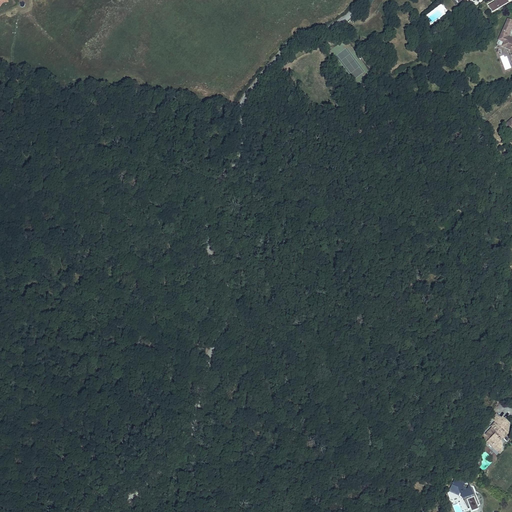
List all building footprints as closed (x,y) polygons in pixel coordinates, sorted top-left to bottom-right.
[(504,0),(498,0),(490,5),(494,12),(507,4),(504,0)] [(511,36),(508,35),(510,30),(504,28),(500,38),(505,40),(503,44),(511,47),(511,36)] [(511,116),(503,123),(508,128),(511,124),(511,116)] [(497,452),(501,447),(498,444),(500,441),(496,438),(499,435),(502,437),(506,433),(504,431),(506,430),(505,428),(508,424),(502,418),(501,420),(498,417),(494,421),(495,423),(491,427),(494,430),(491,433),(489,431),(485,436),(484,435),(480,439),(485,445),(488,442),(490,443),(488,446),(495,452),(495,451),(497,452)] [(478,506),(474,494),(472,495),(470,491),(472,488),(468,486),(466,490),(462,488),(464,484),(454,480),(448,492),(452,494),(453,492),(459,494),(461,490),(465,492),(462,499),(466,504),(469,510),(469,511),(471,511),(477,510),(476,507),(478,506)] [(462,499),(465,492),(461,490),(459,494),(458,497),(460,498),(467,510),(469,510),(466,504),(462,499)] [(454,511),(462,511),(459,503),(452,505),(454,511)]
